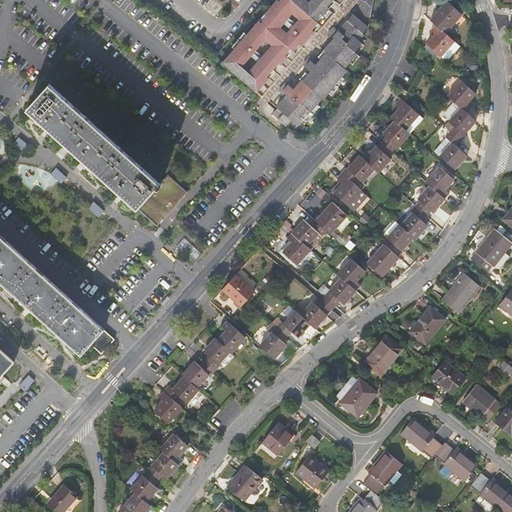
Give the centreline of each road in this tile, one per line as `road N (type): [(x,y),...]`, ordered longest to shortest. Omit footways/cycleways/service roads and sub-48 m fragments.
road 1 (residential): [(407,0),(399,38),(359,107),(78,420)]
road 2 (residential): [(495,144),(486,180),(450,247),(280,386)]
road 3 (residential): [(511,473),(417,405),(403,407),(363,455)]
road 4 (residential): [(280,386),(174,511)]
road 5 (residential): [(477,0),(498,76),(495,144)]
